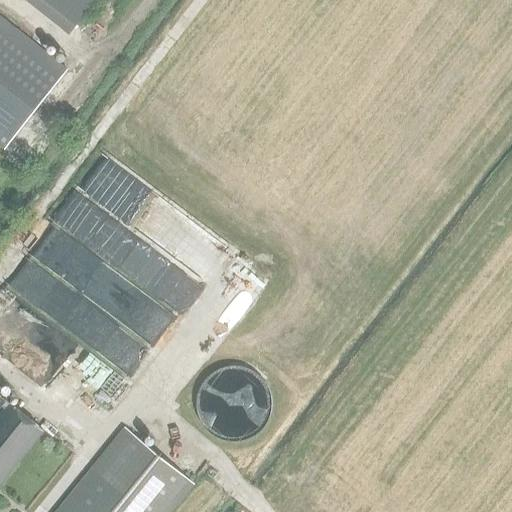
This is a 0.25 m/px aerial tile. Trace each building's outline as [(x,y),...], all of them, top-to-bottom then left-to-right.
[(31,0),(72,32),(97,0),(31,0)] [(0,144),(5,148),(66,69),(0,17),(0,144)] [(139,274),(155,251),(97,212),(84,230),(69,220),(66,224),(139,274)] [(61,331),(141,377),(158,347),(79,301),(61,331)] [(79,392),(101,409),(118,388),(96,370),(79,392)] [(0,407),(1,408),(0,408),(0,484),(43,431),(0,397),(0,407)] [(125,430),(58,511),(170,511),(193,484),(191,483),(125,430)]
